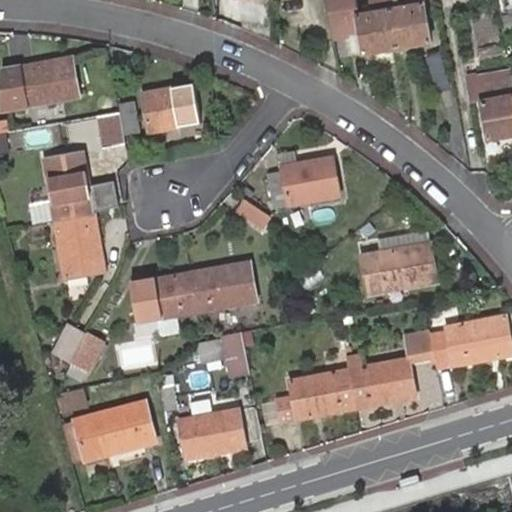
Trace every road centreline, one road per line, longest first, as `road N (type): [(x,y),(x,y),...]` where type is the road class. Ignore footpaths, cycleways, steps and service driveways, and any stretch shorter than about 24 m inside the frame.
road 1 (tertiary): [(511,419),(211,511)]
road 2 (residential): [(295,81),(178,34),(47,6),(0,5)]
road 3 (residential): [(500,241),(405,148),(295,81)]
road 4 (residential): [(185,186),(241,158),(295,81)]
